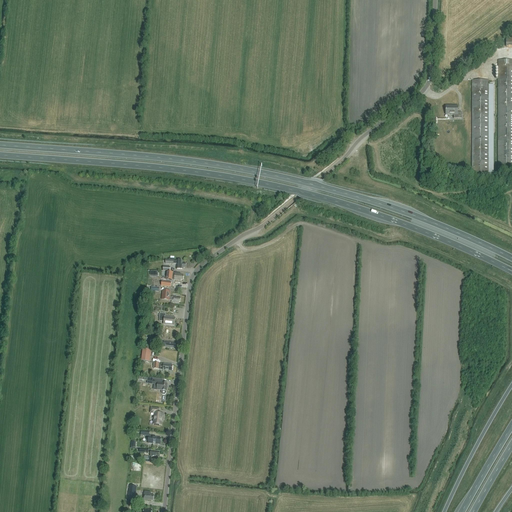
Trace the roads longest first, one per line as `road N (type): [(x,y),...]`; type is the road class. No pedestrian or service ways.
road 1 (unclassified): [(164,511),(191,278),(420,92),(430,71),(434,0)]
road 2 (trunk): [(0,154),(278,186),(415,228),(511,271)]
road 3 (trunk): [(511,258),(403,211),(308,183),(193,161),(0,145)]
road 4 (trunk): [(511,385),(444,511)]
